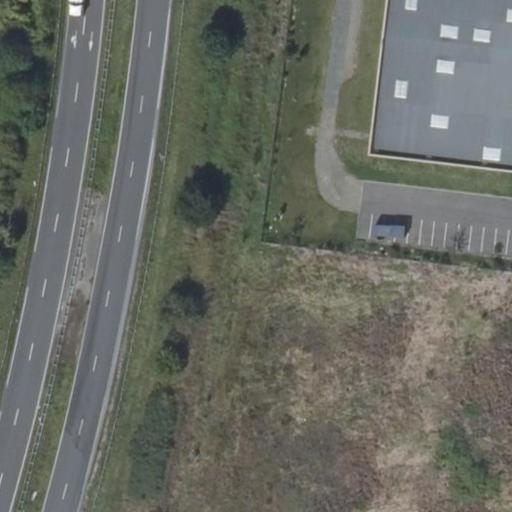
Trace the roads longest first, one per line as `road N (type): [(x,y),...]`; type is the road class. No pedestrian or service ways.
road 1 (primary): [(61,511),(120,243),(154,0)]
road 2 (primary): [(87,0),(56,224),(0,487)]
